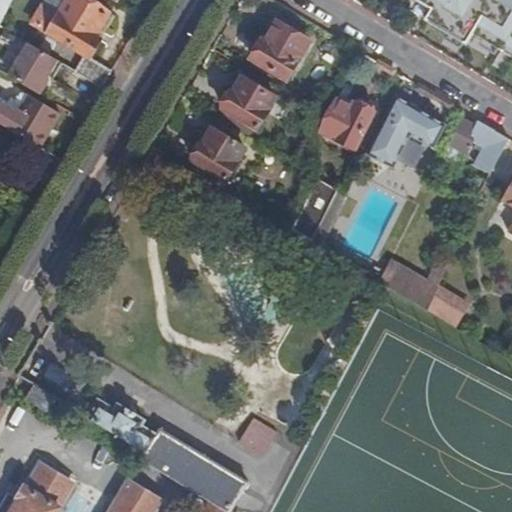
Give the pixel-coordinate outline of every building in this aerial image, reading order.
[(0,0),(0,23),(11,0),(0,0)] [(104,88),(113,71),(90,57),(114,16),(86,0),(68,0),(59,16),(43,6),(33,23),(85,55),(76,71),(104,88)] [(59,16),(68,0),(47,0),(43,6),(59,16)] [(511,0),(418,0),(434,9),(428,20),(468,44),(475,33),(511,56),(511,0)] [(257,44),(252,52),(254,60),(288,80),(310,43),(278,24),(267,42),(264,41),(264,42),(262,41),(257,44)] [(47,37),(40,49),(49,55),(57,42),(47,37)] [(11,77),(41,95),(50,80),(48,79),(58,61),(49,55),(40,49),(31,43),(11,77)] [(226,101),(225,108),(258,129),(277,97),(244,77),(234,93),(230,94),(226,101)] [(398,95),(369,154),(396,167),(412,135),(437,147),(448,125),(398,95)] [(0,123),(41,148),(62,114),(32,96),(19,115),(0,103),(0,123)] [(339,101),(323,132),(357,149),(375,114),(375,111),(373,107),(363,101),(358,102),(357,104),(354,103),(352,107),(339,101)] [(477,127),(464,120),(452,145),(471,154),(476,142),(487,148),(477,167),(492,175),(510,138),(492,127),(480,121),(477,127)] [(196,156),(194,159),(228,179),(246,148),(213,128),(202,145),(198,146),(192,153),(196,156)] [(471,154),(452,145),(449,152),(467,162),(471,154)] [(449,152),(445,159),(465,168),(467,162),(449,152)] [(321,180),(303,217),(320,227),(339,191),(321,180)] [(511,184),(503,199),(511,204),(511,232),(511,233),(511,184)] [(303,217),(295,231),(312,242),(320,227),(303,217)] [(395,264),(390,274),(401,279),(395,290),(427,310),(432,302),(438,288),(439,286),(395,264)] [(381,269),(376,279),(385,285),(390,274),(381,269)] [(390,274),(385,285),(395,290),(401,279),(390,274)] [(438,288),(432,302),(461,319),(468,304),(438,288)] [(432,302),(427,310),(457,327),(461,319),(432,302)] [(37,386),(28,400),(48,412),(56,397),(37,386)] [(99,400),(89,418),(147,452),(143,459),(212,502),(228,511),(232,511),(249,484),(162,430),(159,436),(143,426),(146,421),(120,406),(117,410),(99,400)] [(256,420),(241,443),(265,457),(279,433),(256,420)] [(59,511),(74,486),(41,466),(26,491),(19,487),(13,496),(10,494),(0,511),(155,511),(162,502),(128,483),(110,511),(59,511)] [(228,511),(212,502),(206,511),(228,511)]
